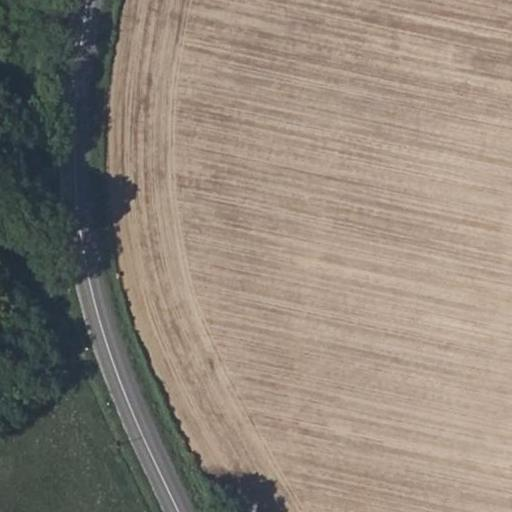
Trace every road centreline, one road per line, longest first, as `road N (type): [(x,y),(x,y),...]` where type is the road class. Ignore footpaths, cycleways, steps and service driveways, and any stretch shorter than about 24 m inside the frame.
road 1 (tertiary): [(183,511),(107,354),(82,258),(73,150),(88,0)]
road 2 (track): [(0,162),(82,258)]
